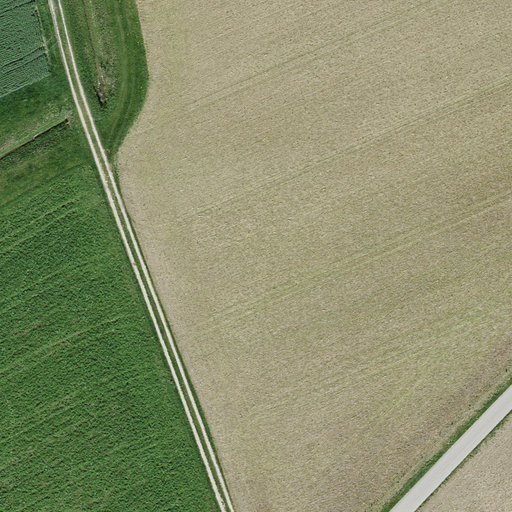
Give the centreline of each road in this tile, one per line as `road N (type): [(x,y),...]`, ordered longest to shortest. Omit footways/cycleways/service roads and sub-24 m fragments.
road 1 (track): [(53,0),(79,100),(225,511)]
road 2 (track): [(395,511),(511,393)]
